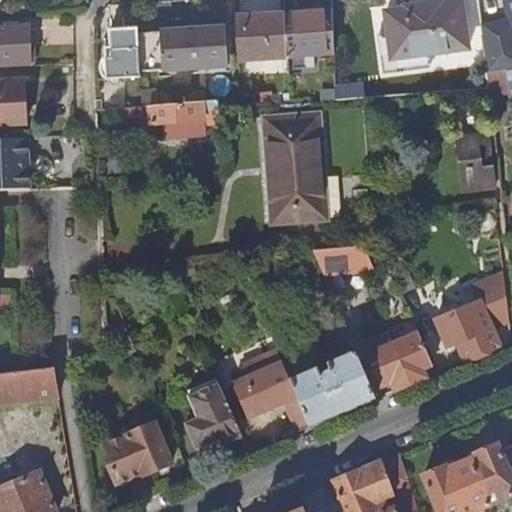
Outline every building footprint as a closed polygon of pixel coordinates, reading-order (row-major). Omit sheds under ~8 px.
[(409,14),(389,17),(395,59),(472,49),(465,2),(445,5),(445,2),(408,7),(408,9),(409,14)] [(286,13),(287,15),(289,57),(337,52),(336,9),(286,13)] [(388,12),(389,17),(409,14),(408,9),(388,12)] [(289,58),(289,57),(287,15),(238,18),(240,61),(289,58)] [(0,66),(31,65),(36,62),(35,49),(30,44),(29,28),(0,28),(0,66)] [(142,77),(142,71),(140,33),(140,29),(112,30),(113,58),(109,58),(110,79),(142,77)] [(140,33),(142,71),(228,66),(226,29),(140,33)] [(0,84),(0,125),(28,124),(27,83),(0,84)] [(144,107),(160,106),(159,90),(143,91),(144,107)] [(215,126),(222,126),(221,110),(220,102),(160,106),(144,107),(145,126),(169,124),(170,139),(215,136),(215,126)] [(322,114),(266,119),(275,224),(330,220),(322,114)] [(485,154),(491,153),(489,145),(481,146),(479,136),(457,140),(466,193),(496,188),(493,166),(488,167),(485,154)] [(0,189),(31,189),(30,138),(0,138),(0,189)] [(357,271),(392,267),(382,243),(347,247),(357,271)] [(324,276),(357,271),(347,247),(312,251),(324,276)] [(495,330),(510,324),(505,275),(476,287),(481,301),(438,320),(449,347),(458,343),(466,362),(502,346),(498,337),(495,330)] [(113,297),(106,298),(107,334),(129,333),(113,297)] [(498,337),(511,331),(510,324),(495,330),(498,337)] [(424,369),(433,365),(419,334),(395,344),(413,384),(428,378),(424,369)] [(397,391),(413,384),(395,344),(370,354),(383,386),(393,382),(397,391)] [(34,351),(36,360),(52,357),(50,349),(34,351)] [(290,379),(311,427),(379,399),(357,350),(329,362),(332,370),(322,375),(319,367),(290,379)] [(299,433),(311,427),(290,379),(278,351),(238,369),(246,387),(237,391),(249,418),(286,403),(299,433)] [(0,406),(60,400),(54,367),(0,373),(0,406)] [(223,445),(242,437),(220,384),(190,396),(199,419),(186,424),(197,449),(220,439),(223,445)] [(120,445),(134,480),(145,474),(146,477),(174,463),(156,423),(127,436),(120,434),(119,434),(120,445)] [(120,486),(134,480),(120,445),(119,434),(109,439),(107,446),(115,464),(110,466),(120,486)] [(511,444),(501,449),(499,445),(477,454),(478,456),(472,458),(490,504),(511,494),(511,444)] [(403,452),(385,460),(394,486),(412,480),(403,452)] [(441,511),(471,511),(490,504),(472,458),(449,468),(448,466),(426,475),(441,511)] [(385,460),(335,481),(347,510),(341,511),(397,511),(396,507),(391,508),(387,497),(397,494),(394,486),(385,460)] [(0,491),(0,511),(60,511),(44,472),(0,491)]
